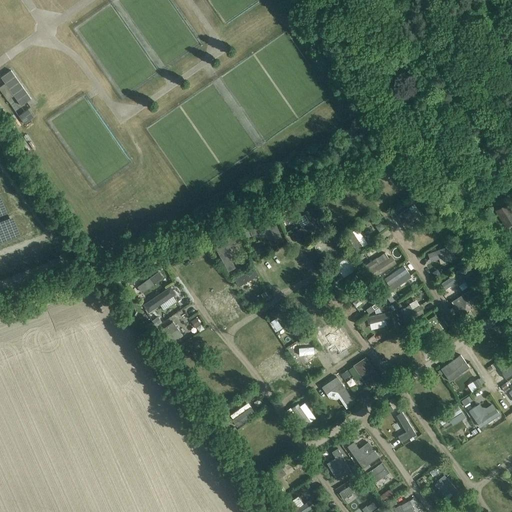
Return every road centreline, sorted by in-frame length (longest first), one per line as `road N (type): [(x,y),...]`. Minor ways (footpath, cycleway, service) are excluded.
road 1 (track): [(117,260),(413,144),(313,0)]
road 2 (unknown): [(117,260),(0,91)]
road 3 (residential): [(511,287),(413,144)]
road 4 (residential): [(375,204),(465,339)]
road 5 (residential): [(399,385),(472,491)]
road 6 (residential): [(362,411),(432,511)]
